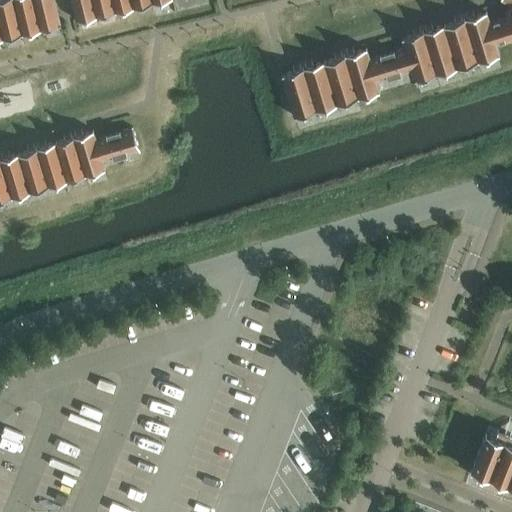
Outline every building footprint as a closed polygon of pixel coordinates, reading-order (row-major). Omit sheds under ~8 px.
[(0,0),(0,19),(4,38),(8,37),(20,34),(23,33),(15,0),(0,0)] [(15,0),(23,33),(26,32),(39,29),(42,29),(34,0),(15,0)] [(34,0),(42,29),(43,29),(45,28),(57,25),(62,24),(56,0),(34,0)] [(73,0),(78,20),(82,19),(95,16),(98,15),(93,0),(73,0)] [(93,0),(98,15),(101,15),(113,12),(116,11),(113,0),(93,0)] [(113,0),(116,11),(117,11),(119,10),(132,7),(135,6),(133,0),(113,0)] [(490,22),(489,22),(496,44),(497,44),(511,39),(511,1),(511,2),(506,17),(499,19),(495,20),(490,22)] [(466,18),(479,61),(480,61),(483,60),(495,56),(500,54),(497,44),(496,44),(489,22),(490,22),(487,11),(474,15),(469,17),(466,18)] [(445,24),(458,67),(462,66),(474,62),(479,61),(466,18),(462,19),(457,21),(445,24)] [(428,29),(424,31),(437,73),(441,72),(453,69),(458,67),(445,24),(433,28),(428,29)] [(416,33),(402,37),(403,38),(406,47),(407,47),(413,69),(413,70),(416,79),(415,79),(416,80),(421,78),(433,75),(437,73),(424,31),(421,32),(416,33)] [(370,58),(369,58),(376,81),(377,80),(401,73),(413,70),(413,69),(407,47),(406,47),(379,55),(374,57),(370,58)] [(347,54),(346,54),(359,97),(363,96),(375,92),(380,91),(377,80),(376,81),(369,58),(370,58),(367,48),(354,52),(349,53),(347,54)] [(325,61),(338,103),(342,102),(354,98),(359,97),(346,54),(342,56),(337,57),(325,61)] [(308,66),(304,67),(317,110),(322,108),(334,105),(338,103),(325,61),(313,64),(308,66)] [(296,69),(283,73),(296,115),(295,115),(295,116),(301,115),(313,111),(317,110),(304,67),(301,68),(296,69)] [(96,138),(102,161),(103,160),(139,150),(140,149),(134,127),(105,136),(96,138)] [(75,136),(86,174),(87,174),(90,173),(102,169),(105,168),(103,160),(102,161),(96,138),(94,130),(83,134),(78,135),(75,136)] [(67,139),(57,142),(68,180),(71,179),(83,175),(86,174),(75,136),(72,137),(67,139)] [(41,146),(38,147),(50,185),(53,184),(65,180),(68,180),(57,142),(46,145),(41,146)] [(30,150),(20,153),(31,191),(35,190),(47,186),(50,185),(38,147),(35,148),(30,150)] [(4,157),(1,158),(13,196),(16,195),(28,192),(31,191),(20,153),(19,153),(9,156),(4,157)] [(0,200),(10,197),(12,196),(13,196),(1,158),(0,158),(0,200)] [(474,464),(472,469),(511,484),(511,441),(503,438),(498,436),(487,432),(474,464)]
